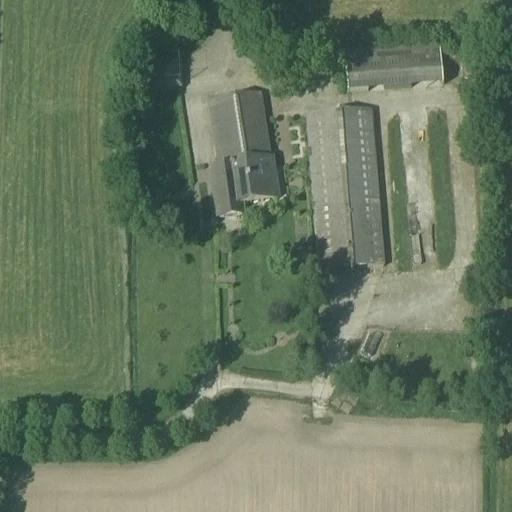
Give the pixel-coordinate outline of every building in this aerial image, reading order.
[(439,47),(343,55),(346,96),(443,88),(439,47)] [(148,66),(148,90),(173,90),(173,66),(148,66)] [(146,96),(136,96),(136,114),(146,114),(146,96)] [(208,106),(218,169),(213,170),(215,183),(213,184),(219,220),(240,217),(239,207),(276,203),(259,98),(208,106)] [(370,114),(305,119),(318,274),(383,269),(370,114)]
